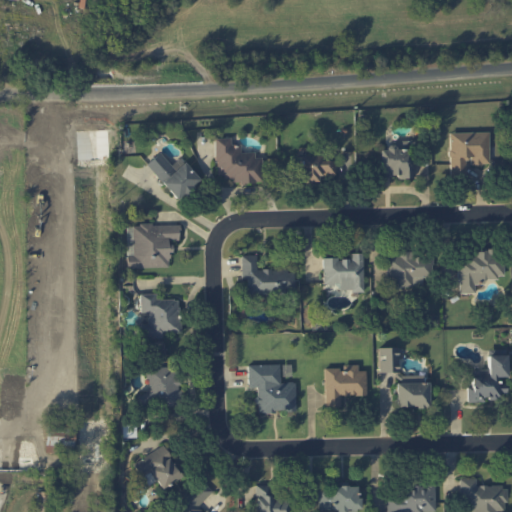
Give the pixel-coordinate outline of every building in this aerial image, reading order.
[(488,164),(487,132),(448,133),(449,179),(465,178),(464,159),(469,159),(469,165),(488,164)] [(263,182),(261,157),(254,158),(253,151),(240,152),(239,144),(230,145),(230,137),(214,138),(217,178),(232,177),(232,184),(263,182)] [(413,177),(412,140),(393,141),(393,147),(376,148),(377,178),(413,177)] [(200,180),(183,162),(175,169),(159,152),(145,165),(178,200),(200,180)] [(300,182),(318,182),(318,177),(324,177),(324,176),(335,176),(334,160),(320,160),(320,155),(299,156),(300,182)] [(169,267),(169,240),(179,240),(178,224),(132,224),(132,255),(127,255),(127,267),(169,267)] [(432,277),(431,251),(399,252),(399,256),(386,256),(387,287),(412,286),(411,277),(432,277)] [(458,293),(475,293),(474,284),(485,284),(485,278),(502,277),(501,251),(457,252),(458,293)] [(362,253),(350,253),(350,258),(322,259),(323,285),(338,284),(339,292),(363,291),(362,253)] [(294,294),(294,269),(257,269),(256,255),(240,255),(241,279),(246,279),(246,294),(294,294)] [(139,336),(179,337),(180,298),(155,298),(155,293),(140,293),(139,312),(147,313),(147,324),(139,324),(139,336)] [(398,372),(397,347),(378,348),(379,372),(398,372)] [(487,349),(487,369),(478,369),(477,386),(466,386),(466,402),(484,402),(484,398),(506,398),(506,379),(506,350),(487,349)] [(246,365),(247,387),(256,387),(256,412),(295,411),(295,382),(280,382),(279,364),(246,365)] [(366,395),(365,371),(357,371),(357,364),(342,365),(342,368),(323,369),(324,407),(340,406),(339,396),(366,395)] [(136,407),(178,408),(179,367),(147,366),(147,393),(136,392),(136,407)] [(396,407),(427,407),(426,375),(395,376),(396,407)] [(156,480),(161,488),(180,476),(161,446),(133,464),(147,486),(156,480)] [(473,511),(495,511),(506,511),(505,485),(476,486),(475,478),(459,479),(459,496),(464,496),(464,511),(473,511)] [(172,511),(204,511),(198,506),(212,491),(200,480),(172,511)] [(271,485),(254,485),(254,511),(290,511),(291,496),(271,497),(271,485)] [(435,511),(435,486),(386,487),(386,511),(435,511)] [(318,510),(336,509),(335,511),(358,511),(358,487),(317,487),(318,510)]
